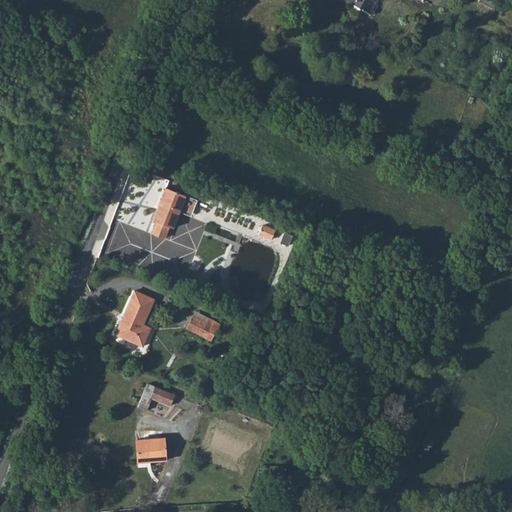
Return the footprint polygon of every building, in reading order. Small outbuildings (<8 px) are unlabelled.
[(344,0),(371,15),(373,14),(375,11),(370,8),(374,0),(344,0)] [(478,0),(501,13),(507,2),(502,0),(478,0)] [(153,220),(172,227),(185,195),(166,188),(153,220)] [(258,233),(271,238),(275,230),(262,225),(258,233)] [(115,334),(142,346),(150,328),(143,324),(154,300),(134,291),(115,334)] [(193,316),(204,321),(205,317),(195,312),(193,316)] [(193,316),(187,328),(211,340),(219,324),(205,317),(204,321),(193,316)] [(160,400),(171,404),(174,395),(147,384),(144,394),(160,400)] [(136,440),(137,461),(165,460),(163,438),(136,440)] [(281,474),(281,467),(270,467),(269,489),(284,489),(284,474),(281,474)]
